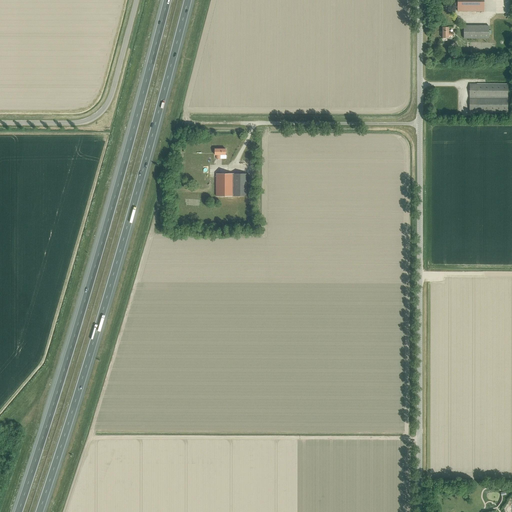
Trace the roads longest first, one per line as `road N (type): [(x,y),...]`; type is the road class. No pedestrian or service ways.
road 1 (motorway): [(166,0),(17,511)]
road 2 (motorway): [(38,511),(187,0)]
road 3 (unclassified): [(419,511),(419,124)]
road 4 (unclassified): [(0,122),(75,123),(101,111),(136,0)]
road 5 (unclassified): [(240,123),(419,124)]
road 6 (unclassified): [(419,124),(419,0)]
